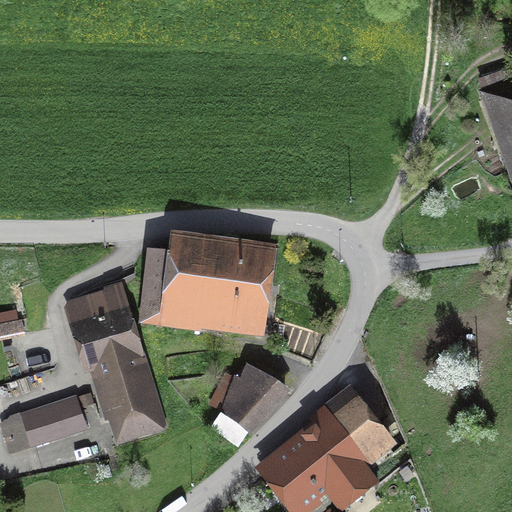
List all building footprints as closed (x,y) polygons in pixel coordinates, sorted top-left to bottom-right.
[(511,70),(480,81),(485,94),(493,91),(496,101),(492,102),(507,141),(511,139),(511,70)] [(142,323),(201,331),(203,318),(257,325),(268,247),(170,239),(169,253),(149,251),(142,323)] [(115,436),(160,422),(143,369),(147,368),(121,284),(97,291),(99,298),(70,307),(94,384),(99,383),(115,436)] [(227,414),(250,431),(284,394),(248,372),(227,414)] [(35,446),(34,444),(85,427),(76,401),(4,425),(12,453),(35,446)] [(370,482),(356,464),(385,442),(354,402),(267,470),(298,510),(328,486),(342,504),(370,482)]
